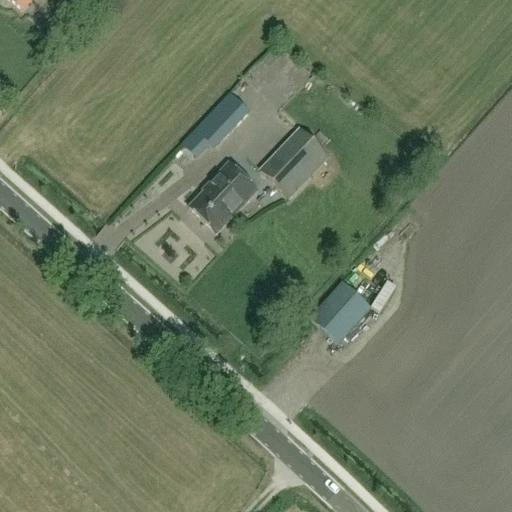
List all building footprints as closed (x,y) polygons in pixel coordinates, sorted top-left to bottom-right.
[(5,0),(22,14),(34,0),(5,0)] [(79,11),(66,0),(65,0),(56,11),(68,22),(79,11)] [(193,135),(212,153),(248,114),(228,97),(193,135)] [(288,202),(326,161),(297,133),(258,174),(288,202)] [(215,238),(255,195),(226,167),(207,188),(209,189),(187,212),(215,238)] [(370,282),(362,292),(373,301),(381,291),(370,282)] [(338,347),(370,312),(342,287),(310,323),(338,347)]
